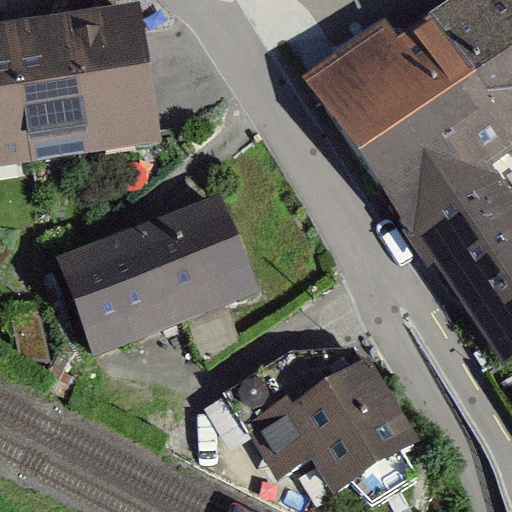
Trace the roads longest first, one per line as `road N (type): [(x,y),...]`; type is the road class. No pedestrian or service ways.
road 1 (residential): [(174,0),(243,63),(372,277)]
road 2 (residential): [(372,277),(458,442),(485,511)]
road 3 (residential): [(372,277),(424,316),(511,465)]
